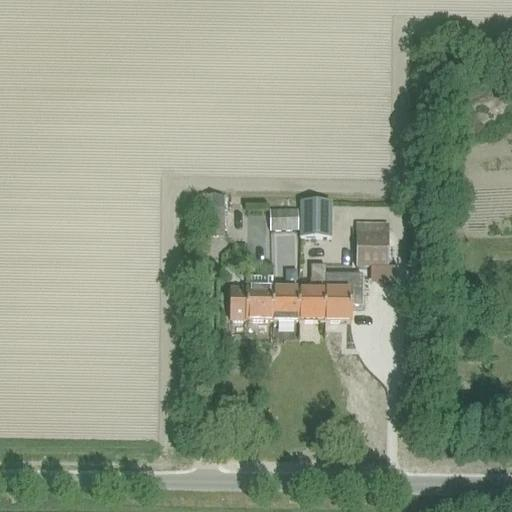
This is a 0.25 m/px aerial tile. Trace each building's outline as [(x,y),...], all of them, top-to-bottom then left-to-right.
[(330,240),(331,205),(299,204),(298,240),(330,240)] [(203,211),(202,239),(222,239),(223,211),(203,211)] [(242,213),(243,233),(262,232),(261,212),(242,213)] [(269,214),(268,234),(296,235),(297,215),(269,214)] [(355,237),(355,270),(387,270),(387,238),(355,237)] [(298,293),(297,325),(324,326),(324,293),(325,269),(310,269),(310,293),(298,293)] [(230,291),(229,324),(272,325),(272,292),(271,292),(271,280),(246,279),(246,292),(230,291)] [(297,325),(298,293),(272,292),(272,325),(297,325)] [(350,294),(324,293),(324,326),(350,326),(350,294)]
